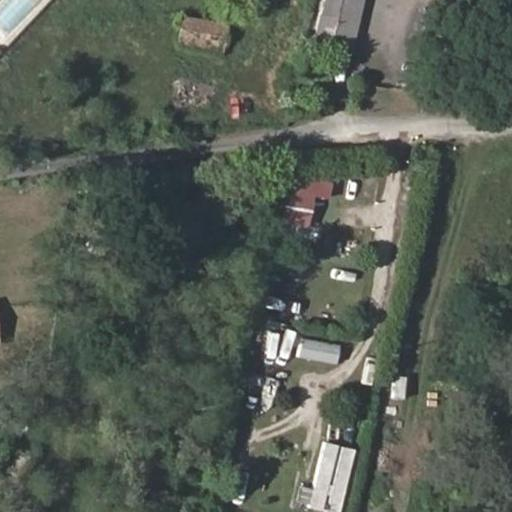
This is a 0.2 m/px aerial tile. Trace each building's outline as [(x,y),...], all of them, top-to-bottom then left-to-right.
[(320,0),(312,41),(327,45),(337,0),(320,0)] [(348,49),(358,0),(337,0),(327,45),(348,49)] [(221,48),(226,26),(182,17),(177,38),(221,48)] [(278,219),(303,226),(312,195),(287,188),(278,219)] [(323,260),(354,265),(359,235),(328,230),(323,260)] [(326,311),(340,312),(342,290),(328,288),(326,311)] [(13,457),(29,455),(28,438),(11,440),(13,457)] [(334,511),(349,447),(321,440),(306,505),(334,511)]
